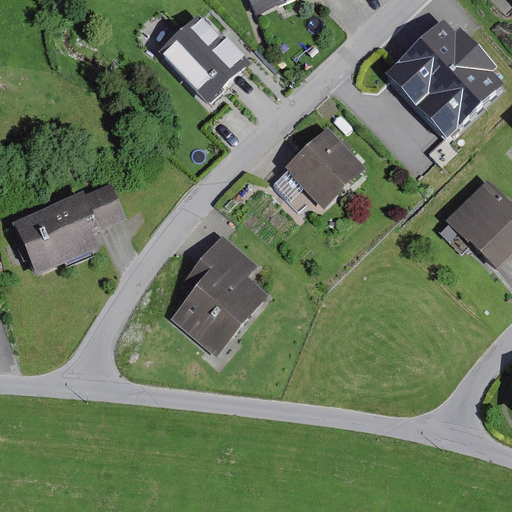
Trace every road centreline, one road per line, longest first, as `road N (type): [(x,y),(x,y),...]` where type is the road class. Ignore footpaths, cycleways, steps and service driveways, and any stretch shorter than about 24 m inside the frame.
road 1 (residential): [(413,0),(165,246),(105,339),(97,391)]
road 2 (unclassified): [(97,391),(451,439)]
